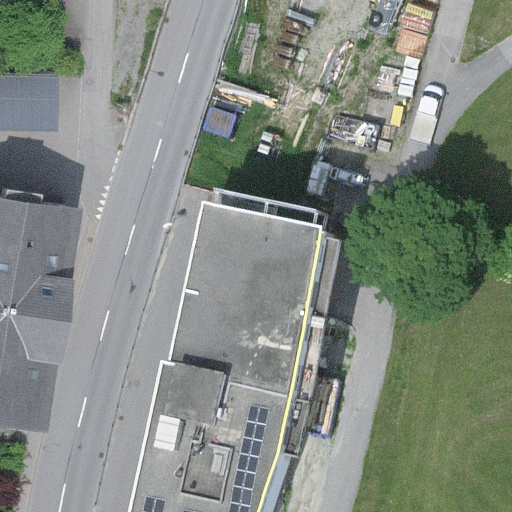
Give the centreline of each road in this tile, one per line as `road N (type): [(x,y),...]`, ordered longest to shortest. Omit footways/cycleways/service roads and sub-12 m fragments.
road 1 (track): [(322,511),(431,107)]
road 2 (primary): [(59,511),(75,425),(139,206)]
road 3 (residential): [(100,0),(89,143),(106,188),(139,206)]
road 4 (primary): [(139,206),(204,0)]
